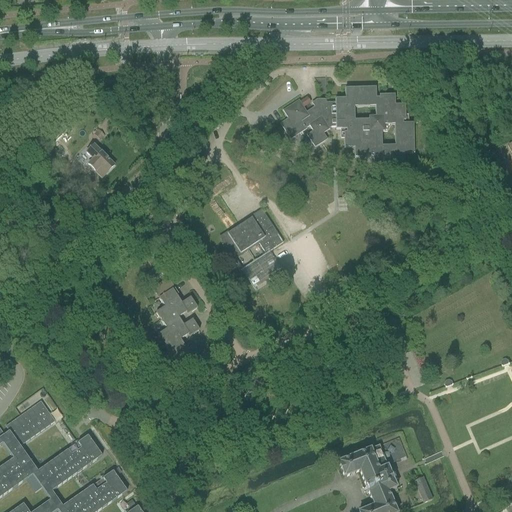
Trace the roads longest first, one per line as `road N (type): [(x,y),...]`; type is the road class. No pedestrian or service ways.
road 1 (residential): [(472,511),(428,400),(410,388),(368,298),(331,316)]
road 2 (secondary): [(160,27),(377,27)]
road 3 (secondary): [(367,11),(151,16)]
road 4 (residential): [(213,147),(239,182),(270,202),(309,261),(331,316)]
road 5 (unclassified): [(0,319),(129,188)]
road 6 (unclassified): [(129,188),(159,158),(164,140),(160,27)]
road 7 (residential): [(160,234),(244,360)]
road 8 (track): [(368,298),(502,231)]
road 9 (residential): [(1,357),(28,344),(114,426)]
road 10 (residential): [(244,360),(114,426)]
road 11 (secondary): [(377,27),(511,24)]
road 12 (secondary): [(511,8),(384,11)]
